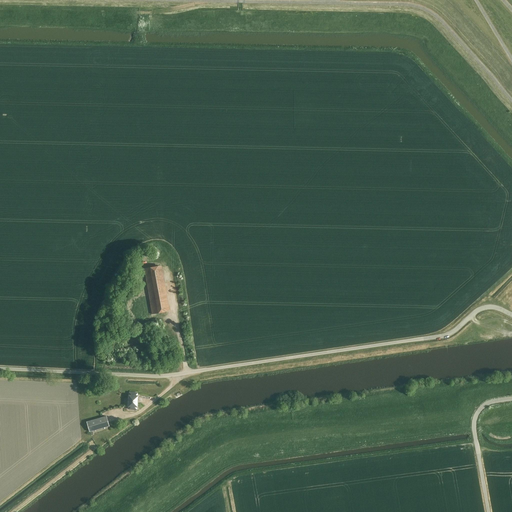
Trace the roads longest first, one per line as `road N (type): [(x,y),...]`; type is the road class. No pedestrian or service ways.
road 1 (unclassified): [(511,315),(485,307),(445,335),(165,376),(0,369)]
road 2 (unclassified): [(488,511),(474,419),(483,405),(511,399)]
